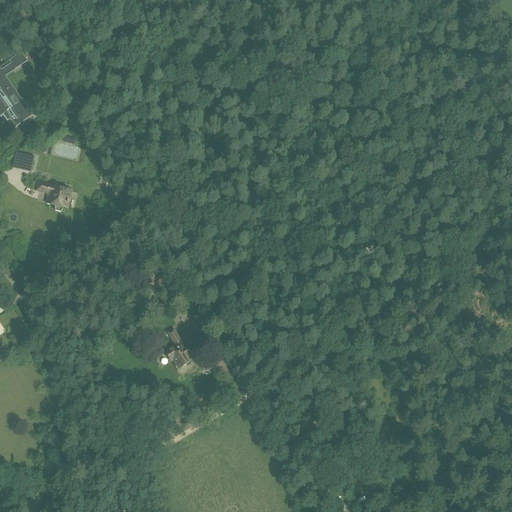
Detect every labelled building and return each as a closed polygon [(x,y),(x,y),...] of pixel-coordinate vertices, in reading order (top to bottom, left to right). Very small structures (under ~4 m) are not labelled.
[(10,62),(12,65),(16,71),(28,63),(22,54),(10,62)] [(0,119),(4,117),(13,131),(20,126),(22,129),(25,126),(24,124),(34,117),(28,109),(25,111),(20,103),(16,106),(12,100),(16,97),(2,77),(5,75),(2,71),(1,69),(0,69),(0,119)] [(28,159),(25,171),(31,173),(35,157),(28,156),(28,159)] [(56,211),(62,212),(65,208),(68,209),(73,192),(40,183),(38,191),(49,194),(50,196),(48,204),(56,206),(56,211)] [(109,191),(108,194),(110,197),(113,198),(116,196),(116,193),(115,190),(112,189),(109,191)] [(158,279),(174,300),(185,293),(170,271),(158,279)] [(189,324),(196,334),(204,329),(198,319),(189,324)] [(176,362),(181,371),(195,363),(184,344),(183,345),(179,338),(176,333),(172,336),(175,341),(179,347),(168,354),(173,363),(176,362)]
